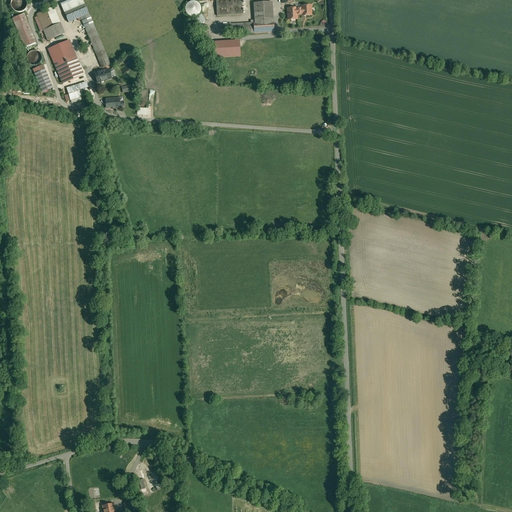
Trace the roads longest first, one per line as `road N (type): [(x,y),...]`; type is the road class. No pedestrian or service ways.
road 1 (unclassified): [(355,511),(331,0)]
road 2 (unclassified): [(0,475),(114,438),(142,438),(301,511)]
